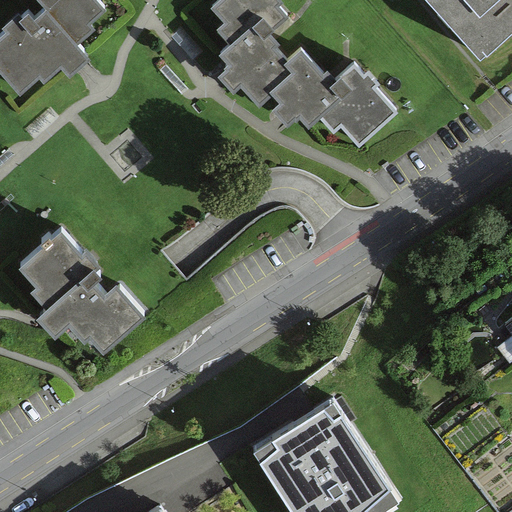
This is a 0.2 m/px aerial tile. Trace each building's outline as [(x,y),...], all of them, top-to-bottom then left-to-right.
[(0,32),(0,62),(22,88),(60,56),(70,66),(95,44),(80,27),(107,3),(104,0),(47,0),(35,10),(31,5),(0,32)] [(269,73),(292,53),(270,30),(289,13),(278,0),(220,0),(219,2),(233,17),(224,25),(237,39),(222,53),(231,63),(222,70),(236,85),(241,80),(262,103),(269,97),(281,86),(269,73)] [(511,0),(435,0),(483,54),(511,28),(511,0)] [(281,86),(269,97),(290,121),(300,112),(311,125),(322,115),(333,127),(341,121),(360,143),(399,109),(374,81),(381,75),(370,63),(363,69),(353,58),(342,68),(331,56),(325,61),(306,40),(292,53),(269,73),(281,86)] [(89,330),(104,346),(149,307),(118,272),(106,283),(95,269),(107,258),(91,240),(85,246),(65,224),(25,260),(43,281),(37,287),(53,305),(46,312),(60,328),(70,319),(83,335),(89,330)] [(333,399),(256,447),(297,511),(374,511),(396,498),(333,399)]
